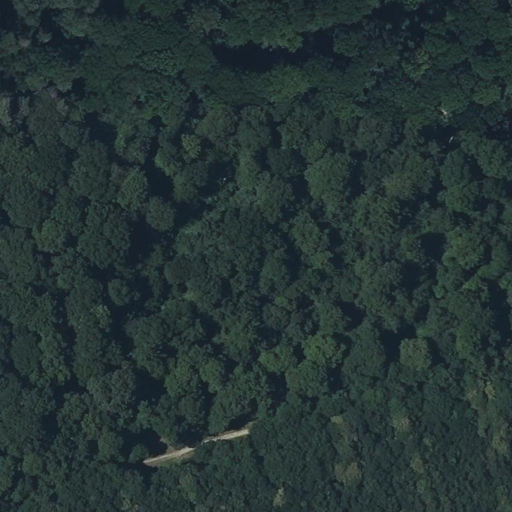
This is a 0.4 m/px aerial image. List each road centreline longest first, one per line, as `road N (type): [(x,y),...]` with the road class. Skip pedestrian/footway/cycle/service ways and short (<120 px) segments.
road 1 (track): [(191,447),(511,346)]
road 2 (track): [(0,502),(191,447)]
